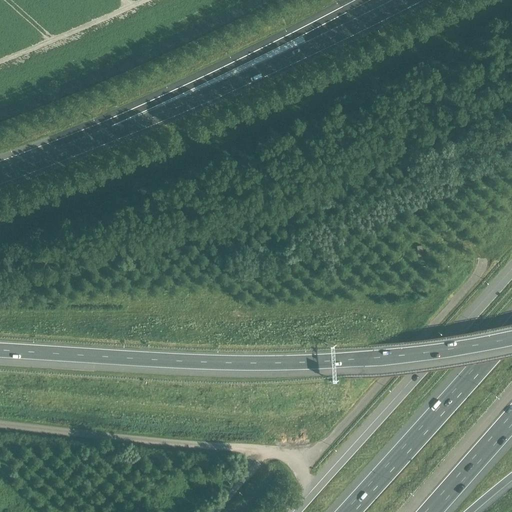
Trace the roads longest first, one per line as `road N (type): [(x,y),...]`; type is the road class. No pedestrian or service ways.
road 1 (motorway): [(0,351),(301,363),(511,336)]
road 2 (motorway): [(410,0),(116,132)]
road 3 (motorway): [(511,274),(297,511)]
road 4 (motorway): [(359,0),(141,110),(116,132)]
road 5 (motorway): [(511,328),(348,511)]
road 6 (motorway): [(116,132),(0,176)]
road 7 (motorway): [(431,511),(511,420)]
